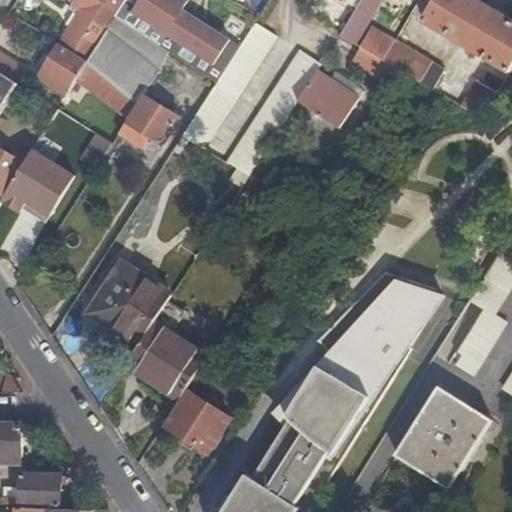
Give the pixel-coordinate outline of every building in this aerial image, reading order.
[(110,27),(117,16),(119,12),(98,0),(76,0),(73,5),(83,10),(66,38),(79,46),(97,19),(110,27)] [(98,0),(119,12),(126,0),(98,0)] [(218,82),(241,48),(184,10),(188,3),(183,0),(126,0),(119,12),(117,16),(172,52),(218,82)] [(362,0),(358,7),(342,35),(341,37),(353,44),(378,0),(362,0)] [(511,73),(511,70),(511,20),(478,0),(436,0),(425,20),(511,73)] [(128,121),(145,132),(165,145),(181,118),(145,94),(172,52),(117,16),(110,27),(88,62),(115,83),(139,103),(131,116),(128,121)] [(277,38),(257,24),(241,48),(218,82),(183,137),(204,150),(277,38)] [(383,61),(395,42),(372,29),(361,48),(383,61)] [(445,70),(395,41),(395,42),(383,61),(395,68),(433,89),(445,70)] [(88,62),(60,44),(39,78),(68,95),(79,76),(131,116),(139,103),(115,83),(88,62)] [(395,68),(383,61),(361,48),(352,64),(385,83),(395,68)] [(0,52),(0,72),(18,83),(27,69),(0,52)] [(318,72),(322,65),(302,52),(230,163),(250,177),(276,136),(298,101),(318,72)] [(496,97),(505,81),(485,69),(461,106),(483,117),(496,97)] [(18,83),(0,72),(0,116),(20,85),(18,83)] [(330,80),(318,72),(298,101),(340,128),(359,99),(330,80)] [(336,72),(330,80),(359,99),(365,91),(336,72)] [(128,121),(121,132),(138,142),(145,132),(128,121)] [(101,168),(114,145),(95,135),(83,159),(101,168)] [(0,192),(6,196),(26,164),(0,148),(0,192)] [(6,196),(3,202),(22,214),(25,210),(29,203),(52,218),(77,177),(34,151),(26,164),(6,196)] [(29,203),(25,210),(48,224),(52,218),(29,203)] [(511,257),(506,254),(501,252),(470,301),(481,308),(450,359),(511,396),(511,257)] [(156,323),(172,297),(124,266),(92,314),(108,324),(111,321),(143,342),(156,323)] [(260,511),(357,361),(407,281),(406,280),(387,274),(319,344),(331,359),(300,384),(303,389),(279,412),(290,424),(254,481),(248,477),(224,511),(260,511)] [(434,290),(407,281),(357,361),(260,511),(311,511),(412,353),(409,351),(444,300),(433,296),(434,290)] [(143,342),(130,363),(167,386),(165,389),(182,400),(188,390),(209,358),(156,323),(143,342)] [(449,488),(492,422),(440,388),(398,455),(449,488)] [(210,453),(232,418),(188,390),(182,400),(166,425),(210,453)] [(22,425),(3,425),(3,446),(0,445),(0,465),(22,466),(22,425)] [(60,508),(61,477),(22,475),(21,499),(2,499),(2,505),(60,508)]
